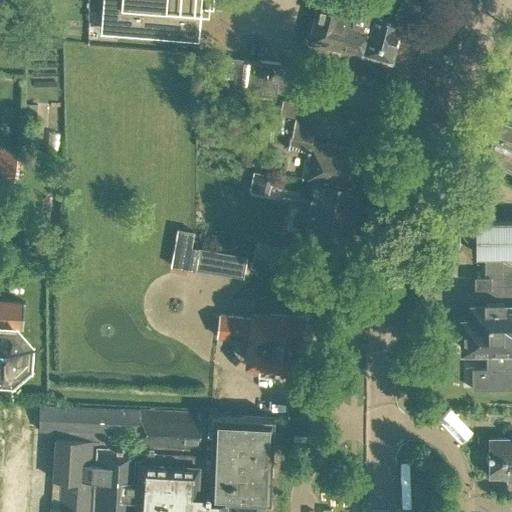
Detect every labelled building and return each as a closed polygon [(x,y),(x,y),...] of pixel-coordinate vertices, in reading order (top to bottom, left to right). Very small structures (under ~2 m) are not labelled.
[(198,39),(201,0),(103,0),(102,11),(120,12),(118,32),(198,39)] [(349,0),(317,0),(307,41),(327,46),(331,51),(338,52),(343,51),(360,55),(356,71),(382,78),(387,60),(390,61),(404,8),(376,1),(376,0),(358,0),(352,24),(344,22),(349,0)] [(215,53),(219,67),(216,88),(276,96),(278,78),(284,79),(286,66),(280,65),(280,62),(215,53)] [(314,180),(309,206),(326,210),(330,188),(331,186),(335,187),(336,183),(346,185),(352,148),(309,140),(312,120),(339,125),(342,110),(282,99),(279,114),(295,116),(291,137),(289,136),(287,149),(306,152),(302,178),(314,180)] [(26,103),(25,116),(37,117),(37,104),(26,103)] [(511,124),(487,114),(479,134),(511,147),(511,124)] [(1,129),(0,133),(0,138),(11,140),(13,131),(1,129)] [(471,153),(511,169),(511,147),(479,134),(471,153)] [(0,147),(0,178),(14,181),(18,150),(0,147)] [(239,163),(250,166),(252,154),(241,152),(239,163)] [(249,190),(263,192),(268,161),(260,160),(256,183),(251,182),(249,190)] [(326,210),(309,206),(302,242),(314,244),(313,253),(315,257),(329,259),(333,256),(334,247),(348,250),(359,187),(346,185),(336,183),(335,187),(331,186),(330,188),(326,210)] [(511,220),(475,221),(475,254),(483,254),(484,275),(478,275),(478,287),(483,287),(483,305),(471,305),(471,319),(462,319),(462,348),(484,348),(484,367),(470,367),(470,388),(511,387),(511,220)] [(284,249),(256,241),(249,267),(277,274),(284,249)] [(220,252),(208,251),(207,267),(219,269),(220,252)] [(24,300),(0,298),(0,367),(9,368),(21,358),(22,342),(12,330),(10,330),(10,326),(22,326),(24,300)] [(248,362),(288,366),(289,366),(291,366),(292,364),(293,364),(293,363),(298,316),(269,313),(269,314),(253,313),(253,317),(219,313),(216,335),(250,339),(248,362)] [(266,511),(267,501),(270,501),(273,432),(277,432),(278,417),(213,414),(214,412),(39,402),(38,425),(57,426),(56,434),(55,434),(52,476),(61,476),(59,505),(50,504),(49,511),(266,511)] [(511,437),(489,438),(490,475),(511,475),(511,437)]
